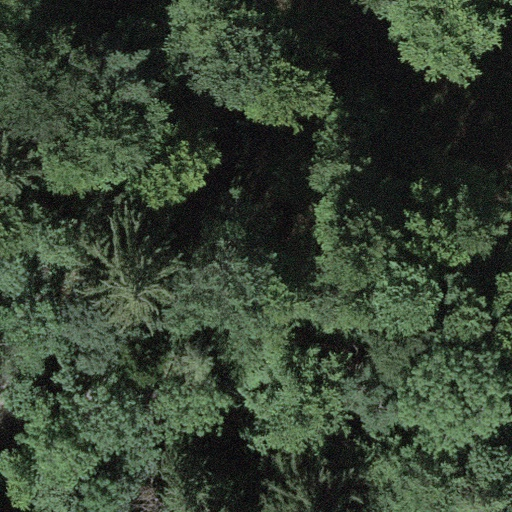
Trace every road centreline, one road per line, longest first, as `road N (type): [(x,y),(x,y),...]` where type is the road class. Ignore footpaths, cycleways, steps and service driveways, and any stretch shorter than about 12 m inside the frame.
road 1 (track): [(0,408),(511,373)]
road 2 (track): [(148,511),(59,477),(0,433)]
